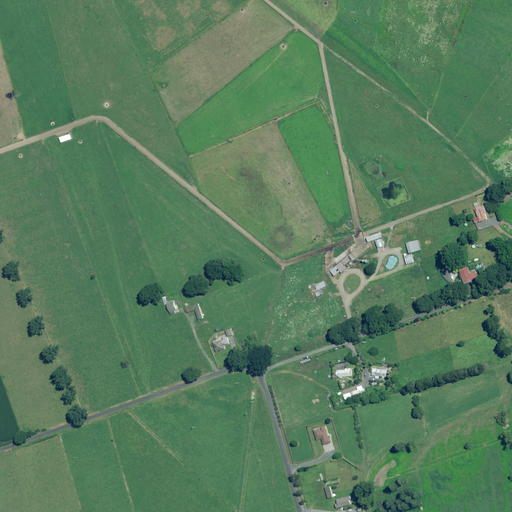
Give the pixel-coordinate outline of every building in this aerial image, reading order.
[(72,139),(71,134),(60,138),(62,143),(72,139)] [(487,212),(485,206),(475,209),(476,212),(477,211),(479,217),(474,218),(476,223),(488,219),(486,213),(487,212)] [(381,238),(384,237),(382,233),(367,237),(369,242),(375,240),(378,249),(384,247),(381,238)] [(421,250),(418,240),(407,243),(410,253),(421,250)] [(415,262),(413,254),(405,257),(407,264),(415,262)] [(352,260),(348,256),(331,271),(335,276),(341,271),(342,273),(348,269),(345,266),(352,260)] [(472,273),(470,267),(462,269),(466,284),(473,282),(473,280),(479,278),(477,271),(472,273)] [(327,286),(325,281),(316,285),(319,292),(316,293),(317,297),(324,294),(321,289),(327,286)] [(177,310),(174,301),(167,304),(171,315),(175,314),(174,311),(177,310)] [(199,304),(194,306),(185,308),(187,313),(196,310),(199,320),(203,318),(199,304)] [(230,344),(227,336),(223,338),(223,340),(214,343),(217,352),(226,349),(225,345),(230,344)] [(388,370),(374,368),(373,376),(377,376),(377,378),(379,378),(379,376),(388,377),(388,370)] [(339,376),(339,377),(340,377),(341,378),(343,378),(343,377),(352,377),(352,369),(346,369),(346,370),(337,370),(337,376),(339,376)] [(365,391),(364,388),(354,392),(344,395),(346,400),(349,399),(348,397),(365,391)] [(328,436),(326,426),(321,427),(322,429),(314,431),(317,440),(322,439),(323,445),(331,443),(329,436),(328,436)] [(351,498),(351,496),(337,500),(338,503),(336,504),(337,509),(351,505),(350,498),(351,498)]
